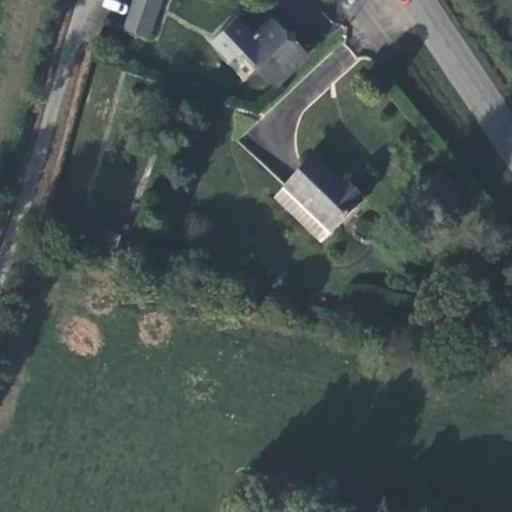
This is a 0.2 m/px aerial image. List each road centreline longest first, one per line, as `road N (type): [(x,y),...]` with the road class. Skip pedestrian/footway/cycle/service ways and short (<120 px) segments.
road 1 (unclassified): [(87,0),(0,266)]
road 2 (secondary): [(511,132),(423,0)]
